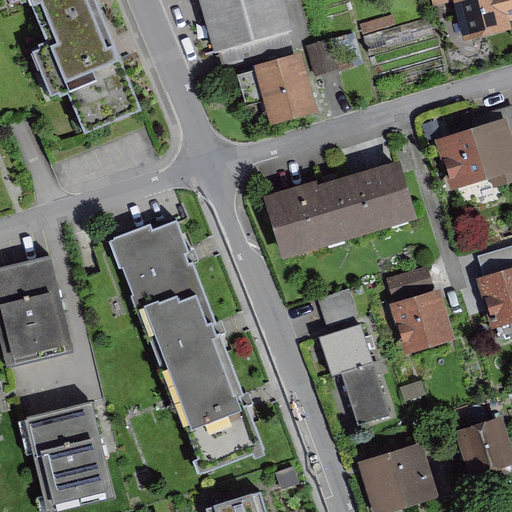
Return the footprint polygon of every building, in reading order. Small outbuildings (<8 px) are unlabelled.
[(20,0),(22,3),(28,0),(29,0),(41,27),(96,4),(94,0),(20,0)] [(283,0),(201,0),(218,58),(294,36),(283,0)] [(511,0),(473,0),(457,5),(469,46),(511,33),(511,24),(511,23),(511,0)] [(96,4),(41,27),(47,42),(39,46),(60,96),(68,93),(85,133),(140,110),(96,4)] [(356,32),(310,43),(318,74),(363,63),(356,32)] [(302,55),(254,68),(271,127),(319,113),(302,55)] [(511,132),(509,122),(439,141),(455,198),(511,182),(511,132)] [(402,164),(267,202),(283,260),(419,222),(402,164)] [(115,249),(144,326),(209,302),(180,225),(115,249)] [(52,260),(0,273),(0,338),(7,369),(75,352),(52,260)] [(511,272),(479,282),(495,333),(511,327),(511,272)] [(442,293),(392,308),(407,357),(457,341),(442,293)] [(144,326),(173,403),(237,379),(209,302),(144,326)] [(334,379),(343,376),(374,365),(361,328),(321,342),(334,379)] [(394,418),(374,365),(343,376),(363,429),(394,418)] [(173,403),(202,480),(266,456),(237,379),(173,403)] [(92,407),(27,424),(48,511),(68,511),(116,500),(92,407)] [(511,438),(506,420),(456,436),(470,481),(511,468),(511,438)] [(422,447),(359,467),(372,511),(403,511),(439,501),(422,447)] [(274,511),(270,496),(214,511),(274,511)]
